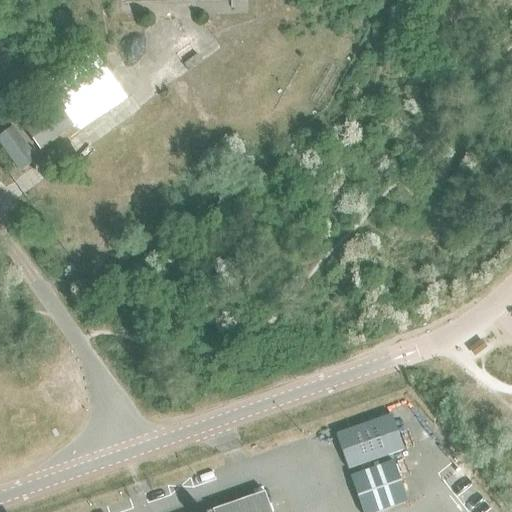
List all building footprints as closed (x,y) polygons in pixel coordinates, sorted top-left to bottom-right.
[(74,127),(64,113),(58,106),(24,130),(40,152),(74,127)] [(38,161),(13,127),(0,136),(0,144),(21,173),(38,161)] [(336,432),(348,468),(403,450),(391,413),(336,432)] [(351,474),(364,511),(375,511),(409,501),(395,459),(351,474)] [(270,511),(264,493),(208,511),(270,511)]
